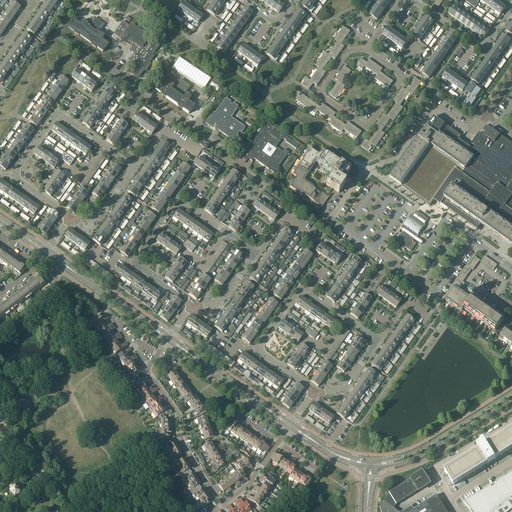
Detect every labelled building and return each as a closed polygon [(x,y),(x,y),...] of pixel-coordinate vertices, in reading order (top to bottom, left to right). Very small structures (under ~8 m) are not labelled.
[(48,0),(47,0),(44,5),(52,10),(56,5),(48,0)] [(275,0),(272,0),(269,6),(274,10),(279,2),(275,0)] [(380,0),(377,5),(384,10),(388,5),(380,0)] [(475,0),(467,0),(466,2),(470,5),(473,7),(473,6),(475,8),(479,2),(478,2),(475,0)] [(496,0),(490,8),(495,11),(501,4),(496,0)] [(214,1),(211,6),(218,11),(222,6),(214,1)] [(304,1),(301,6),(308,11),(312,6),(304,1)] [(13,2),(10,7),(17,13),(21,8),(13,2)] [(183,2),(178,10),(183,13),(188,6),(183,2)] [(279,2),(274,10),(279,13),(284,6),(279,2)] [(501,4),(495,11),(500,15),(506,7),(501,4)] [(44,5),(41,10),(48,15),(52,10),(44,5)] [(377,5),(373,10),(381,15),(384,10),(377,5)] [(188,6),(183,13),(188,17),(193,9),(188,6)] [(211,6),(207,11),(215,16),(218,11),(211,6)] [(451,11),(448,14),(453,17),(459,10),(454,6),(453,8),(451,7),(451,8),(449,10),(451,11)] [(10,7),(6,12),(14,18),(17,13),(10,7)] [(245,8),(242,13),(249,18),(253,13),(245,8)] [(193,9),(188,17),(193,20),(198,13),(193,9)] [(298,9),(295,15),(302,20),(306,15),(304,14),(305,12),(302,10),(301,12),(298,9)] [(41,10),(37,15),(45,20),(48,15),(41,10)] [(373,10),(370,15),(371,16),(370,17),(371,18),(373,19),(374,18),(377,20),(381,15),(373,10)] [(459,10),(453,17),(458,21),(464,13),(459,10)] [(4,15),(2,17),(10,23),(14,18),(6,12),(5,13),(4,15)] [(198,13),(193,20),(196,22),(198,24),(199,22),(200,23),(202,20),(201,19),(202,18),(203,16),(198,13)] [(242,13),(238,18),(246,23),(249,18),(242,13)] [(464,13),(458,21),(463,24),(469,17),(464,13)] [(37,15),(34,20),(41,25),(45,20),(37,15)] [(295,15),(291,20),(299,25),(302,20),(295,15)] [(426,16),(423,21),(430,26),(434,21),(426,16)] [(2,17),(0,20),(0,23),(6,28),(10,23),(2,17)] [(469,17),(463,24),(468,28),(474,20),(469,17)] [(74,21),(69,28),(76,33),(75,33),(79,36),(79,35),(92,45),(96,48),(96,47),(97,47),(103,52),(102,52),(103,52),(108,45),(107,45),(101,40),(104,37),(103,36),(104,35),(105,34),(105,33),(100,30),(101,29),(103,25),(94,19),(94,18),(94,19),(92,18),(89,22),(86,20),(86,19),(85,20),(84,21),(84,22),(83,22),(80,26),(74,21)] [(238,18),(234,23),(242,28),(246,23),(238,18)] [(34,20),(30,25),(38,30),(41,25),(34,20)] [(291,20),(288,25),(295,30),(299,25),(291,20)] [(474,20),(468,28),(473,32),(479,24),(474,20)] [(423,21),(419,26),(427,31),(430,26),(423,21)] [(123,22),(114,34),(115,34),(120,38),(132,47),(135,43),(141,48),(147,41),(149,38),(148,37),(132,26),(131,25),(130,27),(123,22)] [(234,23),(231,28),(238,33),(242,28),(234,23)] [(479,24),(473,32),(478,35),(484,28),(479,24)] [(30,25),(27,30),(34,35),(38,30),(30,25)] [(288,25),(284,30),(292,35),(295,30),(288,25)] [(419,26),(416,31),(423,36),(427,31),(419,26)] [(343,27),(339,33),(346,38),(350,32),(343,27)] [(388,27),(383,35),(388,38),(393,31),(388,27)] [(231,28),(227,33),(235,38),(238,33),(231,28)] [(484,28),(478,35),(483,39),(489,31),(484,28)] [(284,30),(280,35),(288,40),(292,35),(284,30)] [(393,31),(388,38),(393,42),(398,34),(393,31)] [(416,31),(412,36),(420,41),(423,36),(416,31)] [(24,33),(20,38),(28,44),(32,39),(31,39),(30,38),(30,37),(31,36),(30,36),(28,34),(27,36),(24,33)] [(227,33),(224,38),(231,43),(235,38),(227,33)] [(339,33),(334,40),(337,42),(338,42),(341,45),(346,38),(339,33)] [(450,33),(446,38),(454,43),(458,38),(450,33)] [(398,34),(393,42),(398,46),(403,38),(398,34)] [(280,35),(277,40),(285,45),(288,40),(280,35)] [(503,35),(500,40),(507,45),(511,40),(509,39),(510,38),(507,36),(506,37),(503,35)] [(20,38),(17,43),(24,49),(28,44),(20,38)] [(224,38),(220,43),(228,48),(231,43),(224,38)] [(403,38),(398,46),(403,49),(404,47),(405,48),(407,45),(406,45),(408,42),(403,38)] [(446,38),(443,43),(450,48),(454,43),(446,38)] [(277,40),(273,45),(281,50),(285,45),(277,40)] [(500,40),(496,45),(504,50),(507,45),(500,40)] [(132,47),(130,50),(135,54),(131,60),(133,62),(131,65),(135,67),(131,73),(138,78),(144,70),(146,71),(150,65),(148,63),(153,57),(151,56),(156,50),(158,47),(151,42),(150,44),(147,41),(141,48),(135,43),(132,47)] [(337,42),(333,49),(340,54),(340,53),(344,47),(343,46),(341,45),(338,42),(337,42)] [(17,43),(13,48),(21,54),(24,49),(17,43)] [(220,43),(217,48),(218,49),(217,50),(220,52),(221,51),(224,53),(228,48),(220,43)] [(443,43),(439,48),(447,53),(450,48),(443,43)] [(243,45),(238,52),(243,56),(248,48),(243,45)] [(273,45),(270,50),(277,55),(281,50),(273,45)] [(496,45),(493,50),(500,55),(504,50),(496,45)] [(13,48),(10,53),(17,59),(21,54),(13,48)] [(248,48),(243,56),(248,59),(253,52),(248,48)] [(439,48),(436,53),(443,58),(447,53),(439,48)] [(333,49),(328,55),(332,58),(334,59),(335,60),(339,55),(340,54),(333,49)] [(270,50),(266,55),(272,58),(274,60),(277,55),(270,50)] [(493,50),(489,55),(496,60),(500,55),(493,50)] [(253,52),(248,59),(253,63),(258,55),(253,52)] [(10,53),(6,58),(14,64),(17,59),(10,53)] [(325,53),(320,59),(327,64),(330,60),(332,58),(328,55),(325,53)] [(436,53),(432,58),(440,63),(443,58),(436,53)] [(258,55),(253,63),(258,66),(259,65),(260,66),(260,65),(262,63),(261,62),(263,59),(258,55)] [(489,55),(485,60),(493,65),(496,60),(489,55)] [(6,58),(3,63),(10,69),(14,64),(6,58)] [(179,58),(172,68),(203,89),(210,78),(179,58)] [(361,59),(356,65),(362,70),(365,67),(367,63),(361,58),(361,59)] [(432,58),(429,63),(436,68),(440,63),(432,58)] [(320,59),(316,66),(319,68),(323,70),(327,64),(320,59)] [(367,63),(365,67),(371,71),(376,64),(369,60),(367,63)] [(485,60),(482,65),(489,70),(493,65),(485,60)] [(3,63),(0,67),(0,68),(7,74),(10,69),(3,63)] [(429,63),(425,68),(433,73),(436,68),(429,63)] [(376,64),(371,71),(377,76),(380,72),(382,69),(376,64)] [(482,65),(478,70),(486,75),(489,70),(482,65)] [(344,66),(340,73),(347,78),(351,71),(347,68),(344,66)] [(319,68),(314,74),(321,79),(322,78),(326,73),(325,72),(323,70),(319,68)] [(425,68),(422,73),(423,74),(423,75),(422,75),(423,76),(425,77),(426,76),(429,78),(433,73),(425,68)] [(74,74),(72,77),(77,81),(82,74),(77,70),(76,72),(75,71),(73,74),(74,74)] [(448,70),(443,77),(448,81),(453,74),(448,70)] [(478,70),(475,75),(482,80),(486,75),(478,70)] [(377,76),(375,79),(382,84),(386,77),(380,72),(377,76)] [(340,73),(335,79),(338,82),(342,84),(347,78),(340,73)] [(82,74),(77,81),(82,85),(87,77),(82,74)] [(314,74),(310,81),(313,83),(316,85),(317,86),(321,80),(321,79),(314,74)] [(453,74),(448,81),(453,85),(458,77),(453,74)] [(475,75),(471,80),(479,85),(482,80),(475,75)] [(61,77),(58,82),(65,87),(69,82),(61,77)] [(87,77),(82,85),(87,88),(92,81),(87,77)] [(386,77),(382,84),(388,88),(393,82),(386,77)] [(458,77),(453,85),(458,88),(463,81),(458,77)] [(302,85),(309,90),(312,86),(313,83),(310,81),(307,78),(302,85)] [(415,78),(410,84),(417,89),(422,82),(415,78)] [(212,82),(209,86),(217,91),(220,87),(216,84),(218,82),(214,79),(212,82)] [(160,82),(155,89),(155,90),(156,89),(162,94),(162,95),(161,94),(161,95),(165,98),(166,97),(165,97),(166,97),(179,106),(179,107),(178,106),(178,107),(182,110),(182,109),(183,109),(189,113),(189,114),(194,106),(194,107),(187,102),(190,98),(190,97),(191,97),(192,95),(191,95),(192,95),(187,91),(188,90),(190,87),(190,86),(190,87),(181,80),(180,80),(180,81),(178,80),(175,83),(172,81),(171,82),(171,83),(170,84),(170,83),(169,83),(170,84),(167,87),(160,83),(161,82),(160,82)] [(92,81),(87,88),(92,92),(97,84),(92,81)] [(463,81),(458,88),(463,92),(464,90),(465,91),(467,88),(466,87),(468,84),(463,81)] [(58,82),(54,87),(62,92),(65,87),(58,82)] [(338,82),(334,88),(341,93),(345,87),(342,84),(338,82)] [(467,88),(465,91),(470,95),(473,91),(476,87),(476,86),(473,84),(471,82),(469,85),(467,88)] [(111,83),(107,89),(115,94),(118,89),(117,88),(118,86),(117,86),(115,84),(114,86),(111,83)] [(410,84),(406,90),(409,93),(412,96),(417,89),(410,84)] [(54,87),(50,92),(58,97),(62,92),(54,87)] [(334,88),(329,95),(336,100),(341,93),(334,88)] [(398,94),(397,95),(404,100),(409,93),(406,90),(403,89),(402,88),(398,94)] [(464,104),(463,104),(470,109),(472,111),(479,102),(478,101),(479,99),(484,92),(482,90),(481,91),(477,88),(474,92),(471,95),(470,97),(470,98),(469,100),(467,99),(464,104)] [(107,89),(104,94),(111,99),(115,94),(107,89)] [(297,91),(294,96),(297,99),(297,100),(296,101),(300,103),(305,97),(297,91)] [(50,92),(47,97),(54,102),(58,97),(50,92)] [(104,94),(100,99),(108,104),(111,99),(104,94)] [(397,96),(393,101),(394,102),(396,103),(400,106),(404,100),(397,95),(397,96)] [(47,97),(43,102),(51,107),(54,102),(47,97)] [(305,97),(300,103),(308,109),(313,102),(305,97)] [(206,121),(206,123),(207,124),(213,128),(214,127),(217,129),(233,141),(234,141),(235,141),(236,141),(239,136),(237,135),(240,132),(241,133),(244,129),(245,128),(244,127),(244,126),(231,117),(238,108),(238,107),(237,106),(233,103),(232,105),(230,103),(231,102),(227,99),(227,98),(225,99),(215,113),(214,112),(213,112),(213,113),(212,113),(206,121)] [(100,99),(96,104),(104,109),(108,104),(100,99)] [(43,102),(40,107),(47,112),(51,107),(43,102)] [(313,102),(308,109),(316,115),(318,111),(321,108),(313,102)] [(396,103),(392,110),(398,115),(403,108),(400,106),(396,103)] [(96,104),(93,109),(100,114),(104,109),(96,104)] [(321,108),(318,111),(324,116),(329,109),(328,108),(323,104),(322,105),(321,108)] [(40,107),(36,112),(44,117),(47,112),(40,107)] [(93,109),(89,114),(97,119),(100,114),(93,109)] [(329,109),(324,116),(331,120),(331,121),(334,117),(335,114),(336,114),(330,110),(329,109)] [(392,110),(387,116),(391,119),(394,121),(398,115),(392,110)] [(36,112),(33,117),(40,122),(44,117),(36,112)] [(134,117),(132,120),(137,124),(142,116),(137,113),(136,114),(135,113),(135,114),(133,116),(134,117)] [(89,114),(86,119),(93,124),(97,119),(89,114)] [(380,120),(379,120),(386,125),(391,119),(387,116),(385,114),(384,114),(380,120)] [(142,116),(137,124),(142,127),(147,120),(142,116)] [(33,117),(29,122),(31,123),(30,124),(33,126),(34,125),(37,127),(40,122),(33,117)] [(331,120),(328,124),(335,128),(340,121),(334,117),(331,121),(331,120)] [(395,172),(390,179),(397,183),(400,186),(402,187),(402,186),(402,187),(407,190),(418,198),(425,203),(430,206),(434,200),(435,199),(439,201),(441,203),(477,229),(479,227),(481,224),(482,223),(511,244),(511,143),(508,141),(490,128),(486,134),(484,133),(482,135),(479,133),(472,143),(472,144),(475,146),(473,149),(468,146),(466,148),(457,142),(462,136),(434,117),(427,127),(419,139),(417,142),(408,154),(404,159),(400,165),(395,172)] [(86,119),(82,123),(90,129),(93,124),(86,119)] [(120,120),(117,125),(124,131),(128,126),(120,120)] [(147,120),(142,127),(147,131),(152,123),(147,120)] [(377,123),(375,127),(375,128),(378,129),(381,132),(382,132),(386,125),(379,120),(377,123)] [(340,121),(335,128),(342,133),(344,130),(346,126),(341,122),(340,121)] [(240,153),(244,156),(245,157),(245,156),(248,158),(247,158),(248,159),(252,162),(252,161),(254,159),(272,172),(274,173),(289,152),(284,149),(282,152),(276,147),(282,138),(286,141),(286,142),(296,149),(298,146),(284,136),(284,135),(281,133),(274,128),(272,126),(266,122),(261,130),(258,133),(248,148),(245,146),(240,153)] [(56,123),(51,131),(56,134),(61,127),(56,123)] [(152,123),(147,131),(152,134),(157,127),(152,123)] [(346,126),(344,130),(350,134),(355,127),(354,127),(349,123),(348,123),(346,126)] [(26,125),(23,130),(30,136),(34,131),(26,125)] [(117,125),(113,130),(121,136),(124,131),(117,125)] [(61,127),(56,134),(61,138),(66,130),(61,127)] [(355,127),(350,134),(357,139),(360,135),(362,132),(356,128),(355,127)] [(378,129),(373,136),(380,141),(385,134),(382,132),(381,132),(378,129)] [(23,130),(19,135),(27,141),(30,136),(23,130)] [(66,130),(61,138),(66,141),(71,134),(66,130)] [(113,130),(110,135),(117,141),(121,136),(113,130)] [(71,134),(66,141),(71,145),(76,137),(71,134)] [(19,135),(16,140),(23,146),(27,141),(19,135)] [(110,135),(106,140),(114,146),(117,141),(110,135)] [(369,142),(372,145),(375,147),(376,147),(380,141),(373,136),(369,142)] [(76,137),(71,145),(76,148),(81,141),(76,137)] [(16,140),(12,145),(20,151),(23,146),(16,140)] [(362,145),(361,146),(367,150),(368,151),(372,145),(369,142),(366,140),(362,145)] [(81,141),(76,148),(81,152),(86,144),(81,141)] [(163,141),(159,146),(167,152),(170,147),(170,146),(169,146),(170,144),(169,144),(167,142),(166,144),(163,141)] [(86,144),(81,152),(86,155),(87,154),(89,155),(89,154),(91,152),(89,151),(91,148),(86,144)] [(12,145),(9,150),(16,156),(20,151),(12,145)] [(159,146),(156,151),(163,157),(167,152),(159,146)] [(39,147),(34,154),(39,158),(44,150),(39,147)] [(296,177),(290,187),(294,190),(296,191),(300,194),(303,196),(304,195),(322,207),(328,198),(302,180),(315,161),(318,162),(319,161),(326,166),(325,167),(328,169),(329,168),(332,170),(331,171),(334,173),(326,184),(330,187),(332,189),(335,190),(339,193),(346,183),(341,179),(343,176),(342,175),(342,174),(346,176),(349,172),(351,170),(351,169),(349,169),(340,163),(338,161),(322,150),(318,155),(308,148),(306,153),(303,157),(297,165),(294,170),(295,171),(293,175),(296,177)] [(9,150),(5,155),(13,161),(16,156),(9,150)] [(44,150),(39,158),(44,161),(49,154),(44,150)] [(156,151),(152,156),(160,162),(163,157),(156,151)] [(49,154),(44,161),(49,165),(54,158),(49,154)] [(65,154),(61,159),(61,160),(70,166),(74,160),(69,157),(67,155),(65,154)] [(5,155),(1,160),(9,166),(13,161),(5,155)] [(152,156),(149,161),(156,167),(160,162),(152,156)] [(196,161),(194,164),(199,168),(204,160),(199,157),(198,158),(197,158),(195,160),(196,161)] [(54,158),(49,165),(54,169),(60,161),(54,158)] [(1,160),(0,162),(0,168),(2,170),(2,168),(6,171),(9,166),(1,160)] [(204,160),(199,168),(204,171),(209,164),(204,160)] [(149,161),(145,166),(153,172),(156,167),(149,161)] [(183,163),(179,168),(187,174),(191,169),(188,167),(183,163)] [(114,164),(110,169),(118,174),(121,169),(114,164)] [(209,164),(204,171),(209,175),(214,167),(209,164)] [(145,166),(142,171),(149,177),(153,172),(145,166)] [(214,167),(209,175),(214,179),(219,171),(214,167)] [(179,168),(176,173),(183,179),(187,174),(179,168)] [(110,169),(107,174),(114,179),(118,174),(110,169)] [(233,170),(229,175),(237,180),(240,176),(239,174),(239,173),(237,171),(236,172),(233,170)] [(57,171),(54,176),(61,181),(65,176),(57,171)] [(142,171),(138,176),(145,182),(149,177),(142,171)] [(176,173),(172,178),(180,184),(183,179),(176,173)] [(107,174),(103,179),(111,184),(114,179),(107,174)] [(229,175),(226,180),(233,185),(237,180),(229,175)] [(54,176),(50,181),(58,186),(61,181),(54,176)] [(138,176),(134,181),(142,187),(145,182),(138,176)] [(172,178),(169,183),(176,189),(180,184),(172,178)] [(103,179),(100,184),(107,189),(111,184),(103,179)] [(226,180),(222,185),(230,190),(233,185),(226,180)] [(50,181),(46,186),(54,191),(58,186),(50,181)] [(134,181),(131,186),(138,192),(142,187),(134,181)] [(4,183),(0,188),(0,190),(4,194),(9,186),(4,183)] [(169,183),(165,188),(173,194),(176,189),(169,183)] [(100,184),(96,189),(104,194),(107,189),(100,184)] [(222,185),(219,190),(226,195),(230,190),(222,185)] [(9,186),(4,194),(9,197),(14,190),(9,186)] [(46,186),(43,191),(50,196),(54,191),(46,186)] [(131,186),(127,191),(135,197),(138,192),(131,186)] [(81,188),(77,193),(85,198),(89,193),(81,188)] [(165,188),(162,193),(169,199),(173,194),(165,188)] [(96,189),(92,194),(94,195),(93,196),(93,197),(94,197),(96,198),(97,197),(100,199),(104,194),(96,189)] [(14,190),(9,197),(14,201),(19,193),(14,190)] [(219,190),(215,195),(223,200),(226,195),(219,190)] [(19,193),(14,201),(19,204),(24,197),(19,193)] [(77,193),(74,198),(81,203),(85,198),(77,193)] [(162,193),(158,198),(166,204),(169,199),(162,193)] [(125,195),(121,200),(129,205),(132,200),(130,199),(131,198),(129,196),(128,197),(125,195)] [(215,195),(211,200),(219,205),(223,200),(215,195)] [(24,197),(19,204),(24,208),(29,200),(24,197)] [(74,198),(70,203),(78,208),(81,203),(74,198)] [(158,198),(155,203),(162,209),(166,204),(158,198)] [(256,204),(254,207),(259,211),(264,203),(259,199),(258,201),(257,200),(255,203),(256,204)] [(29,200),(24,208),(29,212),(34,204),(29,200)] [(121,200),(118,205),(125,210),(129,205),(121,200)] [(211,200),(208,205),(215,210),(219,205),(211,200)] [(70,203),(67,208),(74,213),(78,208),(70,203)] [(155,203),(151,208),(153,210),(152,211),(155,213),(156,212),(159,214),(162,209),(155,203)] [(264,203),(259,211),(264,214),(269,207),(264,203)] [(34,204),(29,212),(34,215),(35,213),(37,214),(39,211),(37,211),(40,208),(34,204)] [(118,205),(114,210),(122,215),(125,210),(118,205)] [(208,205),(204,210),(212,216),(215,210),(208,205)] [(242,207),(239,212),(246,217),(250,212),(242,207)] [(269,207),(264,214),(269,218),(274,210),(269,207)] [(52,210),(48,215),(56,220),(60,215),(52,210)] [(114,210),(110,215),(118,220),(122,215),(114,210)] [(178,210),(173,217),(178,221),(183,213),(178,210)] [(274,210),(269,218),(274,221),(279,214),(274,210)] [(426,222),(428,219),(417,211),(413,216),(411,215),(409,217),(404,225),(404,224),(402,227),(404,229),(403,231),(404,232),(402,234),(401,233),(400,234),(396,241),(401,244),(399,247),(404,250),(405,248),(406,248),(410,251),(416,244),(412,241),(414,239),(415,240),(417,237),(419,235),(418,235),(423,227),(424,228),(425,225),(424,224),(426,222)] [(148,212),(145,217),(152,222),(156,217),(148,212)] [(239,212),(235,217),(243,222),(246,217),(239,212)] [(183,213),(178,221),(183,224),(188,217),(183,213)] [(48,215),(45,220),(52,225),(56,220),(48,215)] [(110,215),(107,220),(114,225),(118,220),(110,215)] [(145,217),(141,222),(149,227),(152,222),(145,217)] [(188,217),(183,224),(188,228),(193,220),(188,217)] [(235,217),(232,222),(239,227),(243,222),(235,217)] [(45,220),(41,225),(49,230),(52,225),(45,220)] [(107,220),(103,225),(111,230),(114,225),(107,220)] [(193,220),(188,228),(193,232),(198,224),(193,220)] [(141,222),(138,227),(145,232),(149,227),(141,222)] [(232,222),(228,227),(236,233),(239,227),(232,222)] [(198,224),(193,232),(198,235),(199,234),(203,228),(198,224)] [(41,225),(38,230),(45,235),(49,230),(41,225)] [(103,225),(100,230),(106,234),(107,235),(111,230),(103,225)] [(138,227),(134,232),(137,234),(142,237),(145,232),(138,227)] [(199,234),(198,235),(203,239),(206,234),(208,231),(203,228),(199,234)] [(285,228),(281,233),(283,234),(289,239),(292,234),(291,233),(291,232),(291,231),(289,229),(288,230),(285,228)] [(70,229),(65,237),(70,240),(74,234),(75,233),(70,229)] [(100,230),(96,235),(104,240),(107,235),(106,234),(100,230)] [(206,234),(203,239),(208,242),(209,241),(211,241),(213,239),(211,238),(214,235),(208,231),(206,234)] [(134,232),(131,237),(138,242),(142,237),(137,234),(134,232)] [(74,234),(70,240),(75,244),(80,236),(75,233),(74,234)] [(281,233),(278,238),(285,244),(289,239),(283,234),(281,233)] [(161,234),(156,241),(161,245),(166,237),(161,234)] [(96,235),(93,240),(94,241),(100,245),(104,240),(96,235)] [(80,236),(75,244),(80,247),(85,240),(80,236)] [(131,237),(127,242),(135,247),(138,242),(131,237)] [(166,237),(161,245),(166,248),(171,241),(166,237)] [(278,238),(274,243),(282,249),(285,244),(278,238)] [(85,240),(80,247),(85,251),(86,249),(87,250),(89,247),(88,247),(90,244),(85,240)] [(187,240),(183,246),(183,247),(192,253),(196,247),(191,244),(192,243),(189,242),(187,240)] [(171,241),(166,248),(171,252),(176,244),(171,241)] [(127,242),(124,247),(131,252),(135,247),(127,242)] [(274,243),(271,248),(272,249),(278,254),(282,249),(274,243)] [(318,248),(316,251),(321,255),(326,247),(321,243),(320,245),(319,244),(319,245),(317,247),(318,248)] [(176,244),(171,252),(176,255),(182,248),(176,244)] [(124,247),(120,252),(122,253),(121,255),(124,257),(125,255),(128,257),(131,252),(124,247)] [(326,247),(321,255),(326,258),(331,251),(326,247)] [(0,260),(4,263),(9,256),(6,254),(7,253),(4,251),(2,250),(1,249),(0,248),(0,260)] [(271,248),(267,253),(272,257),(275,259),(278,254),(272,249),(271,248)] [(305,250),(301,255),(309,261),(310,259),(313,255),(310,254),(305,250)] [(236,251),(232,256),(240,261),(243,256),(236,251)] [(331,251),(326,258),(330,261),(331,262),(336,254),(331,251)] [(267,253),(263,258),(271,264),(275,259),(272,257),(267,253)] [(336,254),(331,262),(336,265),(341,258),(336,254)] [(301,255),(298,260),(305,266),(309,261),(301,255)] [(9,256),(4,263),(21,275),(26,268),(23,266),(24,265),(21,263),(18,261),(17,261),(15,259),(12,257),(11,258),(9,256)] [(232,256),(229,261),(236,266),(240,261),(232,256)] [(355,257),(351,262),(359,267),(362,262),(361,261),(362,260),(361,260),(359,258),(358,259),(355,257)] [(179,258),(176,263),(183,268),(187,263),(179,258)] [(263,258),(260,263),(267,269),(271,264),(263,258)] [(298,260),(294,265),(302,271),(305,266),(298,260)] [(229,261),(225,266),(233,271),(236,266),(229,261)] [(351,262),(348,267),(355,272),(359,267),(351,262)] [(176,263),(172,268),(180,273),(182,270),(183,268),(176,263)] [(260,263),(256,268),(264,274),(267,269),(260,263)] [(294,265),(291,270),(298,275),(302,271),(294,265)] [(121,266),(116,273),(121,277),(126,269),(121,266)] [(225,266),(222,271),(229,276),(233,271),(225,266)] [(348,267),(344,272),(352,277),(355,272),(348,267)] [(172,268),(169,273),(176,278),(180,273),(172,268)] [(256,268),(253,273),(260,279),(264,274),(256,268)] [(126,269),(121,277),(126,280),(131,273),(126,269)] [(291,270),(287,275),(295,280),(298,275),(291,270)] [(222,271),(218,276),(226,281),(229,276),(222,271)] [(344,272),(341,277),(348,282),(352,277),(344,272)] [(131,273),(126,280),(131,284),(136,276),(131,273)] [(169,273),(165,278),(172,283),(176,278),(169,273)] [(253,273),(249,278),(257,284),(260,279),(253,273)] [(203,274),(199,280),(207,285),(211,280),(203,274)] [(32,282),(31,282),(37,289),(45,283),(43,280),(40,275),(39,275),(38,275),(36,277),(33,279),(34,280),(32,282)] [(287,275),(284,280),(291,285),(295,280),(287,275)] [(136,276),(131,284),(136,288),(141,280),(136,276)] [(218,276),(214,281),(216,282),(215,283),(218,285),(219,284),(222,286),(226,281),(218,276)] [(341,277),(337,282),(344,287),(348,282),(341,277)] [(141,280),(136,288),(141,291),(146,284),(141,280)] [(199,280),(196,285),(203,290),(207,285),(199,280)] [(284,280),(280,285),(288,290),(291,285),(284,280)] [(18,293),(15,295),(21,302),(37,289),(31,282),(29,284),(29,283),(25,285),(23,287),(22,288),(20,290),(17,292),(18,293)] [(247,282),(243,287),(251,292),(254,287),(252,286),(253,285),(251,283),(250,284),(247,282)] [(337,282),(333,287),(341,292),(344,287),(337,282)] [(146,284),(141,291),(146,295),(151,287),(146,284)] [(196,285),(192,290),(200,295),(203,290),(196,285)] [(280,285),(277,290),(284,295),(288,290),(280,285)] [(378,291),(376,294),(381,297),(386,290),(381,286),(380,288),(379,287),(377,290),(378,291)] [(151,287),(146,295),(151,298),(156,291),(151,287)] [(243,287),(240,292),(247,297),(251,292),(243,287)] [(333,287),(330,292),(337,297),(341,292),(333,287)] [(454,289),(446,301),(462,312),(464,309),(496,331),(504,320),(501,318),(498,316),(493,312),(493,313),(490,311),(490,310),(486,307),(485,307),(482,305),(483,305),(478,301),(477,302),(474,300),(475,299),(472,297),(470,300),(468,299),(467,299),(465,297),(460,293),(460,294),(457,291),(454,289)] [(471,291),(469,293),(475,298),(479,293),(472,289),(471,291)] [(192,290),(189,295),(196,300),(200,295),(192,290)] [(277,290),(273,295),(275,296),(274,298),(277,299),(278,298),(281,300),(284,295),(277,290)] [(386,290),(381,297),(386,301),(391,293),(386,290)] [(156,291),(151,298),(156,302),(157,300),(159,301),(161,298),(159,297),(162,294),(156,291)] [(240,292),(236,297),(244,302),(247,297),(240,292)] [(330,292),(326,297),(334,302),(337,297),(330,292)] [(391,293),(386,301),(391,304),(396,297),(391,293)] [(364,294),(361,299),(368,304),(372,299),(364,294)] [(1,305),(0,306),(0,308),(5,314),(21,302),(15,295),(13,297),(12,296),(9,298),(7,300),(6,300),(4,302),(1,305)] [(174,297),(170,302),(178,307),(182,302),(174,297)] [(236,297),(232,302),(240,307),(244,302),(236,297)] [(300,297),(295,304),(300,308),(305,300),(300,297)] [(396,297),(391,304),(396,308),(401,301),(396,297)] [(270,299),(267,304),(272,307),(274,309),(278,304),(270,299)] [(361,299),(357,304),(365,309),(368,304),(361,299)] [(305,300),(300,308),(305,311),(310,304),(305,300)] [(170,302),(167,307),(174,312),(178,307),(170,302)] [(232,302),(229,307),(236,312),(240,307),(232,302)] [(267,304),(263,309),(271,314),(274,309),(272,307),(267,304)] [(310,304),(305,311),(310,315),(315,307),(310,304)] [(357,304),(354,309),(361,314),(365,309),(357,304)] [(167,307),(163,312),(171,317),(174,312),(167,307)] [(229,307),(225,312),(233,317),(236,312),(229,307)] [(315,307),(310,315),(315,318),(320,311),(315,307)] [(263,309),(260,314),(267,319),(271,314),(263,309)] [(354,309),(350,314),(358,319),(361,314),(354,309)] [(320,311),(315,318),(320,322),(326,314),(320,311)] [(163,312),(160,317),(167,322),(171,317),(163,312)] [(225,312),(222,317),(229,322),(233,317),(225,312)] [(90,321),(93,325),(106,316),(105,313),(100,317),(98,315),(88,321),(89,322),(90,321)] [(260,314),(256,319),(264,324),(267,319),(260,314)] [(326,314),(320,322),(325,325),(330,318),(326,314)] [(407,315),(403,320),(411,325),(414,320),(413,319),(413,318),(412,317),(411,316),(410,317),(407,315)] [(103,322),(108,319),(106,316),(93,325),(96,330),(95,331),(96,331),(105,325),(103,322)] [(192,316),(187,324),(192,327),(197,319),(192,316)] [(222,317),(218,322),(226,327),(229,322),(222,317)] [(254,317),(250,322),(253,324),(260,329),(264,324),(256,319),(254,317)] [(330,318),(325,325),(330,329),(331,327),(333,328),(334,325),(333,325),(335,321),(330,318)] [(197,319),(192,327),(197,331),(202,323),(197,319)] [(283,320),(278,328),(283,331),(289,324),(288,324),(283,320)] [(403,320),(399,325),(407,331),(411,325),(403,320)] [(218,322),(215,327),(222,332),(226,327),(218,322)] [(97,331),(100,335),(113,326),(112,323),(107,327),(105,325),(96,331),(96,332),(97,331)] [(202,323),(197,331),(202,334),(207,327),(202,323)] [(502,333),(499,337),(498,338),(499,338),(499,337),(503,340),(503,341),(510,331),(510,330),(510,331),(507,329),(511,325),(509,323),(502,333)] [(253,324),(249,329),(257,334),(260,329),(253,324)] [(289,324),(283,331),(288,335),(293,328),(293,327),(289,324)] [(399,325),(396,330),(403,336),(407,331),(399,325)] [(102,341),(103,341),(112,334),(110,332),(115,328),(113,326),(100,335),(104,340),(102,341)] [(207,327),(202,334),(207,338),(208,336),(209,337),(211,334),(210,333),(212,330),(207,327)] [(309,327),(305,333),(314,339),(318,333),(313,330),(311,329),(309,327)] [(293,328),(288,335),(293,338),(298,331),(293,328)] [(249,329),(246,334),(253,339),(257,334),(249,329)] [(396,330),(392,335),(400,341),(403,336),(396,330)] [(298,331),(293,338),(298,342),(304,335),(298,331)] [(507,344),(511,336),(511,332),(510,331),(503,341),(504,340),(507,343),(507,344)] [(104,341),(107,345),(121,335),(119,333),(114,337),(112,334),(103,341),(104,341)] [(246,334),(242,339),(244,340),(243,341),(246,343),(246,342),(249,344),(253,339),(246,334)] [(109,350),(110,351),(119,344),(117,342),(122,338),(121,335),(107,345),(111,349),(109,350)] [(392,335),(389,340),(396,345),(400,341),(392,335)] [(358,337),(354,343),(362,348),(365,343),(358,337)] [(389,340),(385,345),(393,350),(396,345),(389,340)] [(115,355),(128,345),(126,343),(121,346),(119,344),(110,351),(111,350),(115,355)] [(354,343),(351,348),(358,353),(362,348),(354,343)] [(301,344),(298,349),(305,355),(309,350),(301,344)] [(385,345),(382,350),(389,355),(393,350),(385,345)] [(118,363),(119,363),(128,356),(126,354),(131,350),(129,348),(116,357),(120,362),(118,363)] [(351,348),(347,352),(355,358),(358,353),(351,348)] [(298,349),(294,354),(302,360),(305,355),(298,349)] [(382,350),(378,355),(386,360),(389,355),(382,350)] [(347,352),(344,357),(351,363),(355,358),(347,352)] [(243,353),(238,360),(243,364),(248,356),(243,353)] [(294,354),(290,359),(298,365),(302,360),(294,354)] [(120,363),(123,367),(137,358),(135,355),(130,359),(128,356),(119,363),(119,364),(120,363)] [(378,355),(375,360),(382,365),(386,360),(378,355)] [(248,356),(243,364),(248,367),(253,360),(248,356)] [(344,357),(340,362),(348,368),(351,363),(344,357)] [(133,364),(138,360),(137,358),(123,367),(127,371),(125,372),(126,373),(135,366),(133,364)] [(290,359),(287,364),(294,370),(298,365),(290,359)] [(253,360),(248,367),(253,371),(259,363),(258,363),(253,360)] [(375,360),(371,365),(375,368),(379,370),(382,365),(375,360)] [(325,361),(321,367),(329,372),(333,367),(325,361)] [(340,362),(336,368),(338,369),(337,370),(340,372),(341,371),(344,373),(348,368),(340,362)] [(259,363),(253,371),(258,374),(264,367),(263,367),(259,363)] [(127,372),(130,377),(141,369),(144,367),(142,365),(137,368),(135,366),(126,373),(127,372)] [(264,367),(258,374),(263,378),(268,370),(264,367)] [(321,367),(318,372),(325,377),(329,372),(321,367)] [(138,375),(143,372),(141,369),(130,377),(128,378),(131,383),(130,384),(140,378),(138,375)] [(369,369),(365,374),(373,379),(376,374),(374,373),(375,372),(375,371),(373,370),(372,371),(369,369)] [(168,377),(171,381),(178,376),(176,373),(178,371),(176,370),(166,377),(166,378),(168,377)] [(268,370),(263,378),(268,381),(272,376),(273,374),(268,370)] [(318,372),(314,377),(322,382),(325,377),(318,372)] [(272,376),(268,381),(273,385),(279,378),(278,377),(273,374),(272,376)] [(365,374),(361,379),(369,384),(373,379),(365,374)] [(132,384),(135,388),(148,379),(146,376),(141,380),(140,378),(130,384),(131,385),(132,384)] [(172,386),(173,386),(183,379),(182,377),(180,378),(178,376),(171,381),(173,385),(172,386)] [(314,377),(311,382),(318,387),(322,382),(314,377)] [(279,378),(273,385),(278,389),(279,387),(281,388),(283,385),(281,384),(283,381),(279,378)] [(145,385),(150,381),(148,379),(135,388),(138,393),(137,394),(147,387),(145,385)] [(174,386),(177,390),(184,384),(182,382),(184,380),(183,379),(173,386),(173,387),(174,386)] [(358,384),(365,389),(369,384),(361,379),(358,384)] [(296,383),(292,388),(300,394),(304,389),(296,383)] [(178,394),(179,395),(189,387),(188,386),(186,387),(184,384),(177,390),(180,393),(178,394)] [(358,384),(354,389),(362,394),(365,389),(358,384)] [(139,394),(142,398),(155,389),(153,386),(148,390),(147,387),(137,394),(138,395),(139,394)] [(180,394),(183,398),(191,393),(189,390),(190,389),(189,387),(179,395),(180,394)] [(292,388),(289,394),(296,399),(300,394),(292,388)] [(152,395),(157,391),(155,389),(142,398),(145,402),(144,403),(144,404),(154,397),(152,395)] [(354,389),(351,394),(358,399),(362,394),(354,389)] [(185,404),(187,402),(195,396),(194,394),(193,396),(191,393),(183,398),(186,402),(185,403),(185,404)] [(289,394),(285,399),(293,404),(296,399),(289,394)] [(351,394),(347,399),(355,404),(358,399),(351,394)] [(189,402),(191,406),(199,400),(197,398),(198,396),(197,395),(195,396),(187,402),(187,403),(189,402)] [(146,403),(149,408),(162,398),(160,396),(155,399),(154,397),(144,404),(145,404),(146,403)] [(151,413),(151,414),(161,407),(159,404),(164,401),(162,398),(149,408),(152,412),(151,413)] [(285,399),(282,404),(289,409),(293,404),(285,399)] [(347,399),(344,404),(351,409),(355,404),(347,399)] [(193,410),(193,411),(204,404),(202,402),(201,403),(199,400),(191,406),(194,410),(193,410)] [(314,403),(309,410),(314,414),(319,406),(314,403)] [(204,404),(193,411),(194,411),(195,411),(198,415),(201,412),(203,414),(206,412),(204,410),(205,409),(203,406),(205,405),(204,404)] [(344,404),(340,409),(348,414),(351,409),(344,404)] [(156,418),(169,408),(167,405),(162,409),(161,407),(151,414),(152,414),(153,413),(156,418)] [(319,406),(314,414),(319,417),(324,410),(319,406)] [(340,409),(337,414),(344,419),(348,414),(340,409)] [(324,410),(319,417),(324,421),(329,414),(324,410)] [(161,425),(161,428),(172,427),(172,423),(171,423),(171,421),(169,422),(168,421),(168,418),(165,419),(165,416),(168,414),(167,412),(167,411),(158,417),(159,425),(161,425)] [(329,414),(324,421),(329,425),(330,423),(331,424),(333,421),(332,420),(334,417),(329,414)] [(208,419),(210,418),(209,416),(197,420),(199,425),(209,422),(208,419)] [(226,428),(230,431),(229,432),(230,433),(238,421),(236,420),(234,423),(231,421),(226,428)] [(230,433),(231,432),(235,434),(240,427),(238,425),(240,422),(238,421),(230,433)] [(200,430),(202,430),(212,426),(212,424),(210,425),(209,422),(199,425),(200,430)] [(202,430),(203,435),(212,432),(211,429),(213,428),(212,426),(202,430)] [(239,439),(247,427),(245,426),(243,429),(240,427),(235,434),(239,437),(238,438),(239,439)] [(172,427),(161,428),(162,431),(160,432),(160,437),(169,437),(169,434),(170,434),(172,433),(172,432),(173,432),(172,427)] [(244,441),(249,433),(246,431),(248,429),(247,427),(239,439),(240,438),(244,441)] [(480,451),(449,471),(458,484),(511,450),(511,431),(487,447),(480,451)] [(213,435),(212,432),(203,435),(205,439),(203,440),(203,441),(215,437),(215,435),(213,435)] [(249,433),(244,441),(248,444),(255,434),(254,432),(252,435),(249,433)] [(251,449),(253,447),(258,440),(255,438),(257,435),(255,434),(248,444),(247,446),(251,449)] [(256,451),(264,440),(262,439),(261,441),(258,440),(253,447),(257,450),(256,451)] [(266,441),(264,440),(256,451),(257,452),(258,450),(262,453),(263,451),(266,453),(270,448),(264,444),(266,441)] [(203,447),(206,451),(214,446),(212,444),(214,442),(213,441),(202,447),(202,448),(203,447)] [(170,453),(180,447),(177,443),(176,444),(176,443),(174,444),(173,444),(172,442),(164,446),(166,451),(168,450),(170,453)] [(207,456),(218,450),(217,448),(215,449),(214,446),(206,451),(208,455),(207,456)] [(170,457),(173,462),(181,457),(179,455),(180,454),(182,453),(181,452),(182,451),(180,447),(170,453),(172,456),(170,457)] [(209,456),(211,460),(219,456),(217,453),(219,452),(218,450),(207,456),(208,457),(209,456)] [(280,457),(274,453),(271,459),(274,460),(272,463),(277,465),(276,467),(284,455),(282,454),(280,457)] [(278,466),(282,468),(287,461),(284,459),(286,456),(284,455),(276,467),(277,468),(278,466)] [(213,466),(224,459),(223,457),(221,459),(219,456),(211,460),(214,464),(213,465),(213,466)] [(245,458),(241,461),(246,468),(249,466),(251,469),(252,467),(244,456),(244,457),(245,458)] [(179,469),(189,463),(186,459),(185,459),(185,458),(183,459),(182,460),(181,457),(173,462),(176,466),(178,466),(179,469)] [(213,466),(212,466),(215,471),(217,470),(225,465),(224,463),(223,462),(224,462),(225,461),(224,459),(213,466)] [(285,472),(286,473),(293,461),(291,460),(289,462),(287,461),(282,468),(286,471),(285,472)] [(235,463),(239,469),(244,474),(245,473),(243,470),(246,468),(241,461),(237,464),(236,463),(235,463)] [(294,469),(296,467),(293,465),(295,462),(293,461),(286,473),(287,472),(291,474),(294,469)] [(180,473),(182,477),(190,473),(189,470),(189,469),(191,469),(190,467),(191,467),(189,463),(179,469),(181,471),(180,473)] [(297,471),(294,469),(291,474),(289,477),(293,479),(293,481),(300,469),(298,468),(297,471)] [(239,469),(235,472),(241,479),(243,477),(245,480),(247,478),(244,474),(239,469)] [(294,480),(298,483),(303,475),(300,473),(302,470),(300,469),(293,481),(294,481),(294,480)] [(238,481),(241,479),(235,472),(231,475),(230,473),(230,474),(238,485),(240,484),(238,481)] [(429,484),(421,472),(411,478),(419,491),(429,484)] [(469,499),(464,502),(471,511),(472,511),(511,511),(511,472),(507,475),(507,476),(504,477),(495,483),(493,485),(492,485),(483,490),(481,492),(480,492),(471,498),(472,498),(469,500),(469,499)] [(189,484),(198,478),(196,474),(195,475),(194,474),(192,475),(190,473),(182,477),(185,482),(187,481),(189,484)] [(230,476),(227,478),(232,486),(235,484),(237,486),(238,485),(230,474),(229,474),(230,476)] [(306,477),(303,475),(298,483),(302,485),(302,487),(310,475),(308,474),(306,477)] [(311,476),(310,475),(302,487),(303,487),(304,486),(308,488),(312,481),(310,479),(311,476)] [(267,479),(262,476),(260,478),(274,487),(277,483),(278,484),(278,483),(276,481),(277,480),(271,476),(270,477),(269,477),(267,479)] [(189,488),(192,493),(199,488),(198,486),(199,485),(200,484),(200,483),(200,482),(198,478),(189,484),(190,487),(189,488)] [(222,480),(221,480),(230,491),(232,490),(230,487),(232,486),(227,478),(223,481),(222,480)] [(270,492),(274,487),(260,478),(259,481),(264,484),(262,487),(270,492)] [(408,497),(419,491),(411,478),(400,485),(408,497)] [(218,485),(223,492),(226,490),(228,493),(230,491),(221,480),(221,481),(222,482),(218,485)] [(23,494),(15,484),(12,487),(11,485),(8,488),(15,497),(18,495),(20,497),(23,494)] [(255,485),(253,488),(267,497),(270,492),(262,487),(260,489),(255,485)] [(408,497),(400,485),(389,492),(397,504),(408,497)] [(201,490),(199,488),(192,493),(195,498),(197,497),(199,500),(208,493),(205,489),(204,490),(203,489),(202,490),(201,490)] [(257,494),(255,496),(263,502),(267,497),(253,488),(252,490),(257,494)] [(388,493),(383,501),(393,508),(396,505),(397,504),(389,492),(388,493)] [(211,497),(208,493),(199,500),(201,502),(200,504),(203,508),(210,503),(208,500),(209,499),(211,498),(210,497),(211,497)] [(253,499),(248,495),(246,498),(250,500),(248,501),(251,505),(253,503),(258,506),(256,509),(260,511),(262,509),(260,506),(263,502),(255,496),(253,499)] [(411,506),(401,511),(436,511),(443,508),(436,495),(435,495),(413,510),(411,506)] [(248,506),(251,505),(248,501),(244,504),(240,499),(238,500),(244,511),(249,511),(251,511),(248,506)] [(238,507),(236,509),(237,511),(244,511),(238,500),(235,502),(238,507)] [(398,511),(393,508),(383,501),(379,506),(380,511),(398,511)]
